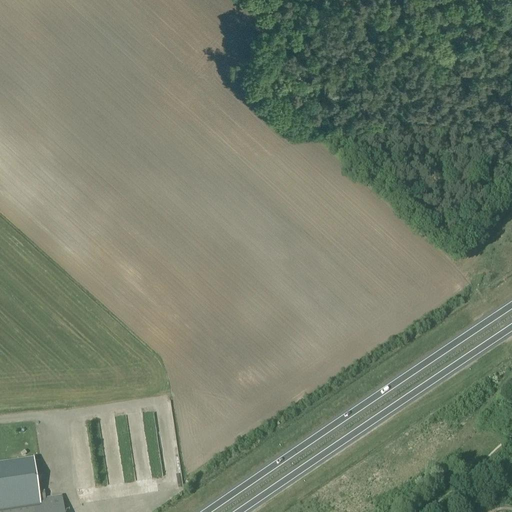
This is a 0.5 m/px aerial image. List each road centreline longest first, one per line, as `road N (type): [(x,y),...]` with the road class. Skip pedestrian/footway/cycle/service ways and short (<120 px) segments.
road 1 (trunk): [(511,306),(209,511)]
road 2 (trunk): [(239,511),(511,326)]
